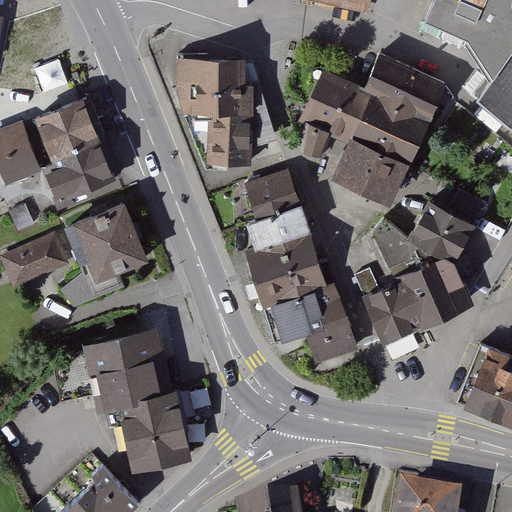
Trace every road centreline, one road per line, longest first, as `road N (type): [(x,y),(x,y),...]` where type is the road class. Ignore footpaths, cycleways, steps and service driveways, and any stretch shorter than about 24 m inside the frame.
road 1 (residential): [(402,433),(379,351),(261,53),(166,17),(106,26)]
road 2 (secondary): [(278,406),(232,345),(106,26)]
road 3 (residential): [(511,248),(441,389),(402,433)]
road 4 (secondary): [(278,406),(172,511)]
road 5 (secondary): [(402,433),(278,406)]
